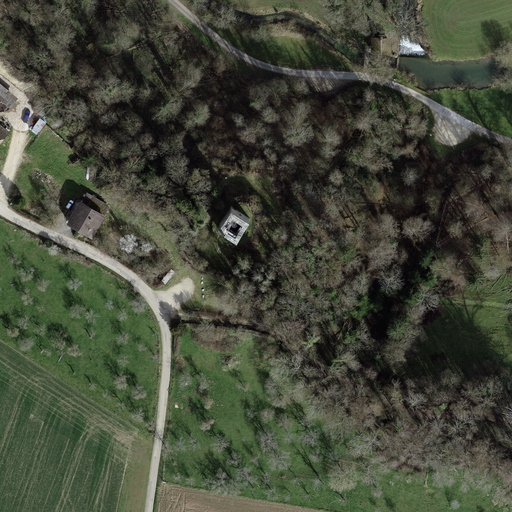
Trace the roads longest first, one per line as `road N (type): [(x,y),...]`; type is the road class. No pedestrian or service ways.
road 1 (track): [(511,142),(388,82),(253,62),(171,0)]
road 2 (track): [(162,316),(247,324),(391,403),(511,423)]
road 3 (track): [(149,511),(162,316),(141,285),(92,255)]
